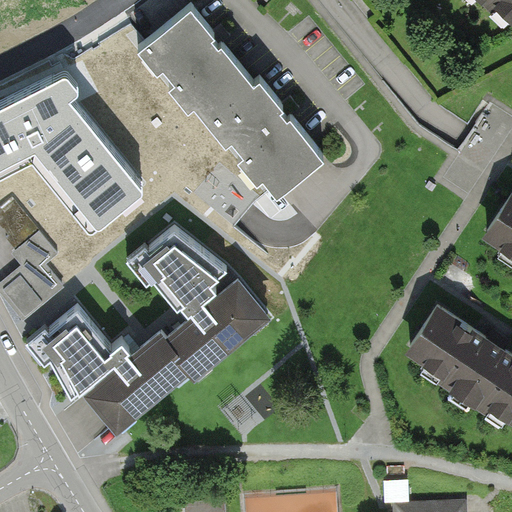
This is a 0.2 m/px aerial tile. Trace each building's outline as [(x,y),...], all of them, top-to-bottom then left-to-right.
[(511,0),(490,0),(511,20),(511,0)] [(211,33),(186,5),(133,51),(154,75),(163,67),(173,78),(163,86),(185,112),(190,108),(223,145),(228,140),(239,153),(232,160),(254,185),(262,178),(273,191),(317,153),(285,116),(282,119),(276,111),(281,107),(254,76),(252,79),(220,43),(215,48),(206,37),(211,33)] [(80,95),(65,81),(0,113),(0,180),(32,165),(91,235),(144,196),(71,106),(80,95)] [(511,192),(483,236),(511,255),(511,192)] [(200,366),(275,303),(240,262),(176,207),(119,254),(162,306),(147,318),(141,310),(115,330),(80,287),(21,334),(70,395),(90,378),(123,418),(195,360),(200,366)] [(0,282),(23,314),(57,290),(33,257),(0,280),(0,282)] [(511,351),(438,302),(406,349),(511,419),(511,351)] [(466,511),(466,498),(398,502),(398,511),(466,511)]
